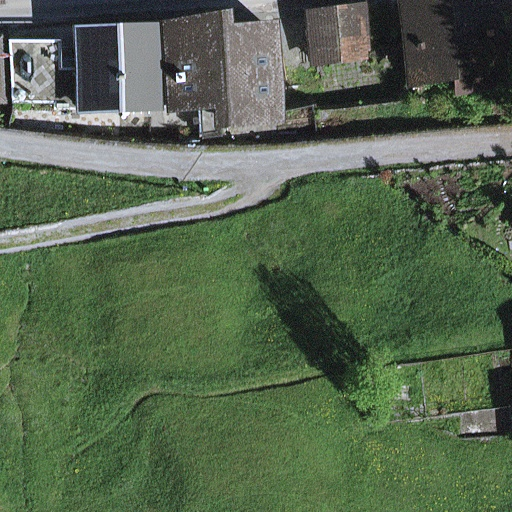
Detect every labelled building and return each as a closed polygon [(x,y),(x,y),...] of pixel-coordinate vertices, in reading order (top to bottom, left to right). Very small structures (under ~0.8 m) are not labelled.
[(501,83),(487,0),(403,0),(399,1),(411,82),(453,74),(455,91),(476,91),(501,83)] [(362,59),(359,8),(308,14),(314,66),(362,59)] [(217,35),(215,20),(163,27),(171,108),(200,103),(216,101),(218,121),(275,117),(268,28),(217,35)] [(154,107),(152,27),(77,30),(80,73),(81,107),(81,110),(154,107)] [(8,41),(12,103),(57,104),(57,74),(58,42),(8,41)] [(80,73),(57,74),(57,104),(57,108),(81,107),(80,73)] [(220,134),(218,121),(216,101),(200,103),(202,136),(220,134)]
